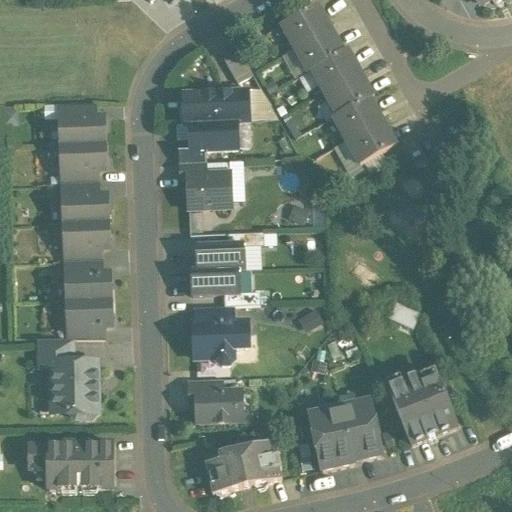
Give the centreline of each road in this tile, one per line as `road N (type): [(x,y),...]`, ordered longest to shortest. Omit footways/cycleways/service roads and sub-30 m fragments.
road 1 (residential): [(262,0),(180,43),(150,78),(143,120),(157,459),(171,511)]
road 2 (residential): [(327,511),(469,470),(511,449)]
